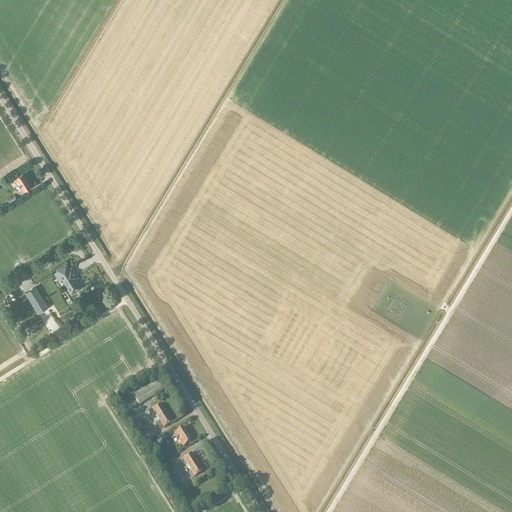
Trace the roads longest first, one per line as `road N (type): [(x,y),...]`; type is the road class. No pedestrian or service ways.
road 1 (unclassified): [(260,511),(0,97)]
road 2 (track): [(327,511),(511,209)]
